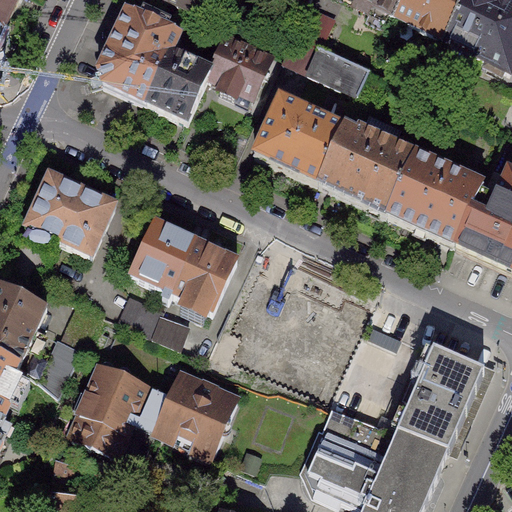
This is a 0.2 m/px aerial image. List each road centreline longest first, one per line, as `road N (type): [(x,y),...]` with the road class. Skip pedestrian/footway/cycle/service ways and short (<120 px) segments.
road 1 (residential): [(511,332),(22,124)]
road 2 (residential): [(81,0),(22,124)]
